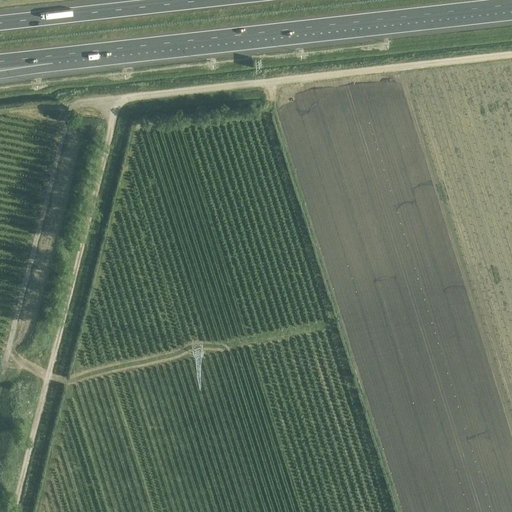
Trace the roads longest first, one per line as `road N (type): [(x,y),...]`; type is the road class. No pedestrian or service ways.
road 1 (motorway): [(51,56),(511,5)]
road 2 (unknown): [(18,511),(123,97)]
road 3 (motorway): [(207,0),(0,23)]
